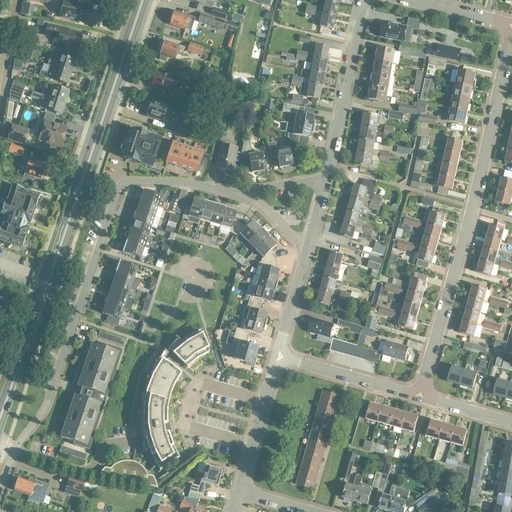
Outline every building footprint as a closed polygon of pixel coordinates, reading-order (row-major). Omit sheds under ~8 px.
[(75,0),(60,0),(58,9),(62,9),(60,18),(75,22),(76,19),(85,21),(86,14),(88,14),(89,9),(87,9),(88,7),(78,4),(78,1),(75,0)] [(185,0),(186,0),(211,9),(213,3),(205,0),(185,0)] [(322,14),(335,17),(338,4),(325,0),(322,14)] [(214,9),(212,15),(226,19),(227,13),(214,9)] [(171,19),(170,21),(171,23),(170,24),(185,29),(190,31),(194,18),(189,17),(189,16),(175,11),(174,14),(173,13),(171,16),(173,17),(172,18),(171,19)] [(321,17),(319,25),(319,26),(332,29),(335,17),(322,14),(315,12),(314,16),(321,17)] [(226,22),(200,13),(198,21),(223,30),(235,33),(237,25),(226,22)] [(264,20),(272,21),(273,15),(265,13),(264,20)] [(242,16),(234,14),(231,22),(239,24),(242,16)] [(412,29),(383,23),(383,25),(381,24),(380,31),(382,31),(381,37),(409,43),(412,29)] [(47,26),(45,36),(59,39),(57,46),(58,46),(58,48),(68,50),(68,48),(79,51),(82,35),(81,35),(80,34),(76,33),(75,34),(69,33),(69,30),(47,26)] [(199,26),(198,31),(221,37),(222,32),(199,26)] [(173,27),(171,33),(187,39),(190,33),(173,27)] [(160,54),(158,60),(166,63),(168,57),(174,59),(176,53),(182,55),(185,47),(179,45),(179,46),(164,41),(160,54)] [(204,48),(190,44),(188,51),(201,56),(204,48)] [(297,51),(296,56),(313,59),(325,61),(328,48),(315,45),(315,47),(314,51),(314,54),(297,51)] [(439,50),(428,47),(427,55),(459,62),(461,51),(440,46),(439,50)] [(400,47),(399,54),(410,56),(409,57),(425,60),(427,51),(400,47)] [(16,55),(28,59),(30,53),(18,49),(16,55)] [(376,61),(393,64),(395,52),(379,49),(376,49),(375,56),(377,57),(376,61)] [(296,60),(296,56),(281,53),(281,56),(286,57),(286,60),(296,62),(296,60)] [(28,59),(16,55),(14,61),(26,65),(28,59)] [(201,64),(203,60),(189,55),(187,59),(201,64)] [(55,68),(71,73),(75,61),(59,56),(57,63),(45,59),(43,64),(49,66),(55,68)] [(323,73),(325,61),(313,59),(296,56),(296,60),(304,62),(304,63),(312,64),(311,71),(323,73)] [(445,69),(446,62),(430,59),(428,65),(445,69)] [(393,64),(376,61),(376,62),(374,62),(373,69),(375,69),(374,74),(391,77),(393,64)] [(55,68),(49,66),(47,73),(41,71),(39,76),(67,85),(71,73),(55,68)] [(208,67),(204,69),(203,72),(205,76),(208,76),(212,75),(213,72),(211,68),(208,67)] [(321,86),(323,73),(311,71),(310,73),(310,77),(309,79),(308,84),(321,86)] [(459,71),(456,84),(473,87),(475,87),(476,81),(474,80),(475,75),(459,71)] [(152,76),(150,83),(152,84),(151,87),(163,90),(162,93),(160,92),(158,99),(178,105),(181,98),(174,96),(175,93),(179,78),(164,73),(163,76),(155,74),(154,77),(152,76)] [(391,77),(374,74),(374,75),(372,74),(370,81),(372,82),(371,86),(388,90),(392,90),(395,78),(391,77)] [(12,86),(24,90),(26,84),(14,80),(12,86)] [(416,81),(415,87),(414,93),(420,94),(422,82),(416,81)] [(473,87),(456,84),(451,82),(448,95),(470,100),(470,99),(472,100),(474,93),(472,92),(473,87)] [(318,99),(321,86),(308,84),(301,83),(300,87),(299,96),(306,97),(318,99)] [(49,98),(65,104),(69,91),(45,84),(43,90),(41,96),(49,98)] [(24,90),(12,86),(10,92),(22,96),(24,90)] [(388,90),(371,86),(371,88),(369,87),(368,95),(370,95),(369,100),(391,104),(392,98),(387,97),(388,90)] [(429,91),(423,90),(421,101),(426,102),(429,91)] [(49,98),(41,96),(32,93),(31,97),(42,101),(39,108),(61,116),(65,104),(49,98)] [(307,101),(301,100),(302,98),(302,96),(299,96),(292,95),(292,97),(291,103),(300,105),(306,106),(307,101)] [(470,100),(448,95),(446,107),(451,109),(468,112),(470,112),(471,106),(469,105),(470,100)] [(274,101),(267,100),(265,111),(272,112),(274,101)] [(164,130),(173,133),(173,132),(184,136),(186,129),(168,123),(172,111),(187,116),(189,110),(171,104),(169,109),(151,103),(149,109),(148,109),(146,114),(147,114),(147,116),(167,123),(164,130)] [(314,116),(312,116),(303,114),(304,108),(283,104),(282,112),(294,114),(292,124),(314,128),(315,122),(313,121),(314,116)] [(400,105),(399,112),(416,115),(417,108),(400,105)] [(468,112),(451,109),(448,122),(465,125),(467,125),(468,118),(466,118),(468,112)] [(404,114),(390,112),(389,118),(402,121),(404,114)] [(364,114),(362,127),(377,130),(380,117),(364,114)] [(420,115),(419,121),(435,125),(437,119),(420,115)] [(60,149),(67,130),(67,129),(45,121),(38,141),(60,149)] [(299,136),(308,138),(310,138),(311,134),(312,134),(314,128),(292,124),(290,135),(288,134),(287,138),(297,145),(298,142),(299,136)] [(223,143),(226,126),(220,125),(216,141),(223,143)] [(12,126),(11,131),(8,140),(25,146),(30,131),(12,126)] [(362,127),(360,140),(375,142),(377,130),(362,127)] [(277,134),(265,128),(262,133),(274,139),(277,134)] [(149,135),(132,130),(131,135),(127,133),(125,141),(126,141),(125,145),(123,145),(121,152),(125,154),(123,158),(140,164),(152,168),(161,140),(161,139),(149,136),(149,135)] [(422,138),(420,146),(428,147),(430,140),(422,138)] [(360,140),(358,154),(390,159),(398,161),(400,153),(391,151),(390,154),(374,151),(375,142),(360,140)] [(449,140),(446,152),(460,155),(463,143),(449,140)] [(262,153),(259,154),(259,151),(252,153),(249,141),(244,142),(241,154),(243,164),(244,164),(250,163),(251,172),(251,173),(257,172),(257,174),(267,172),(265,164),(263,164),(262,153)] [(183,146),(172,143),(166,163),(176,166),(183,146)] [(275,143),(268,144),(271,159),(277,158),(279,169),(285,168),(285,169),(295,168),(293,159),(291,160),(289,149),(287,149),(287,147),(276,149),(275,143)] [(10,145),(8,151),(8,153),(22,158),(25,150),(10,145)] [(193,150),(183,146),(176,166),(186,170),(193,150)] [(221,146),(216,169),(232,172),(237,149),(221,146)] [(203,153),(193,150),(186,170),(197,173),(203,153)] [(425,159),(427,152),(419,150),(417,157),(425,159)] [(446,152),(444,163),(458,166),(460,155),(446,152)] [(390,159),(358,154),(356,166),(371,169),(372,164),(379,165),(380,162),(389,163),(390,159)] [(22,163),(28,165),(23,178),(33,181),(35,176),(42,179),(43,177),(45,177),(46,173),(45,172),(47,166),(36,162),(37,160),(30,158),(30,159),(24,157),(22,163)] [(416,162),(415,169),(423,171),(424,164),(416,162)] [(458,166),(444,163),(441,175),(455,178),(458,166)] [(413,173),(411,181),(419,183),(421,175),(413,173)] [(455,178),(441,175),(437,193),(448,196),(449,190),(452,191),(455,178)] [(502,179),(499,191),(511,194),(511,181),(504,179),(502,179)] [(11,186),(7,198),(36,208),(40,196),(23,190),(11,186)] [(351,199),(363,203),(368,204),(369,200),(364,198),(365,196),(367,196),(368,192),(366,192),(367,190),(355,186),(351,199)] [(140,201),(158,207),(163,209),(164,207),(167,208),(169,204),(160,201),(161,197),(144,191),(143,193),(140,201)] [(510,207),(511,197),(511,194),(499,191),(496,203),(510,207)] [(5,202),(1,213),(2,214),(3,211),(18,216),(31,220),(35,208),(36,208),(7,198),(5,202)] [(435,201),(423,198),(421,205),(433,208),(435,201)] [(175,213),(178,201),(179,200),(173,199),(169,211),(175,213)] [(351,199),(348,211),(360,215),(360,214),(362,215),(363,211),(361,210),(363,203),(351,199)] [(199,221),(205,202),(199,200),(199,202),(193,200),(191,209),(185,207),(182,219),(188,221),(187,222),(198,225),(199,221)] [(140,201),(137,211),(154,217),(158,207),(140,201)] [(178,201),(175,213),(180,214),(184,203),(178,201)] [(215,205),(205,202),(199,221),(210,223),(215,205)] [(226,208),(215,205),(210,223),(220,226),(226,208)] [(226,208),(220,226),(231,229),(230,233),(234,235),(246,215),(230,211),(231,209),(226,208)] [(2,214),(1,213),(1,214),(13,219),(12,223),(4,220),(1,227),(0,229),(0,239),(23,246),(26,236),(28,228),(25,227),(27,223),(30,224),(31,220),(18,216),(3,211),(2,214)] [(154,217),(137,211),(133,222),(151,227),(154,217)] [(348,211),(344,224),(373,232),(375,228),(365,225),(366,224),(358,222),(358,221),(360,221),(361,218),(359,217),(360,215),(348,211)] [(432,213),(429,224),(442,228),(446,217),(432,213)] [(246,215),(234,235),(238,238),(240,235),(248,243),(262,229),(258,225),(256,227),(252,223),(246,215)] [(442,228),(429,224),(427,231),(420,229),(422,223),(402,217),(398,229),(405,231),(407,226),(420,230),(419,235),(425,237),(439,241),(442,228)] [(130,224),(127,231),(147,237),(151,227),(133,222),(132,225),(130,224)] [(373,232),(344,224),(341,237),(352,240),(353,239),(354,240),(355,236),(354,235),(354,233),(362,235),(361,238),(371,241),(373,232)] [(491,226),(487,238),(501,242),(505,230),(491,226)] [(168,233),(165,232),(157,229),(155,234),(166,238),(168,233)] [(269,237),(262,229),(248,243),(256,251),(269,237)] [(147,237),(127,231),(125,238),(128,239),(127,242),(144,248),(149,249),(153,239),(147,237)] [(164,239),(163,243),(169,245),(172,234),(168,233),(166,240),(164,239)] [(269,237),(256,251),(263,258),(261,261),(261,263),(276,259),(275,254),(273,254),(271,251),(276,246),(272,242),(273,241),(269,237)] [(439,241),(425,237),(422,248),(436,252),(439,241)] [(484,249),(498,253),(501,242),(487,238),(484,249)] [(436,252),(422,248),(395,240),(393,247),(420,255),(418,260),(432,264),(436,252)] [(144,248),(127,242),(126,242),(122,253),(140,259),(144,248)] [(210,251),(211,245),(195,242),(194,247),(210,251)] [(386,246),(376,243),(373,254),(383,257),(386,246)] [(484,249),(481,261),(495,265),(511,269),(511,263),(496,259),(498,253),(484,249)] [(328,266),(340,270),(348,272),(357,275),(358,270),(349,267),(350,267),(341,265),(342,263),(343,264),(344,260),(343,259),(344,257),(332,253),(328,266)] [(237,254),(233,258),(238,263),(242,258),(237,254)] [(369,263),(381,267),(384,261),(371,257),(369,263)] [(276,259),(261,263),(258,263),(259,266),(262,267),(259,277),(278,282),(279,277),(277,277),(279,271),(272,269),(273,265),(277,264),(276,259)] [(495,265),(481,261),(477,273),(491,277),(495,265)] [(115,273),(116,273),(133,279),(137,268),(119,262),(115,273)] [(381,267),(369,263),(367,269),(373,271),(380,273),(381,267)] [(340,270),(328,266),(325,278),(336,282),(338,282),(339,278),(338,278),(340,270)] [(380,273),(373,271),(371,277),(377,279),(380,273)] [(133,279),(116,273),(113,283),(130,288),(133,279)] [(259,277),(256,287),(275,293),(278,282),(259,277)] [(325,278),(321,291),(333,294),(334,288),(336,289),(337,285),(336,284),(336,282),(325,278)] [(411,286),(409,292),(423,296),(427,284),(410,279),(408,286),(411,286)] [(394,280),(392,287),(404,290),(405,284),(394,280)] [(130,288),(113,283),(109,293),(126,299),(130,288)] [(404,290),(392,287),(387,285),(385,292),(402,297),(404,290)] [(470,299),(484,303),(487,290),(474,286),(470,299)] [(275,293),(256,287),(253,298),(250,297),(248,303),(260,306),(262,301),(270,303),(271,298),(273,298),(275,293)] [(333,294),(321,291),(317,304),(329,307),(329,306),(334,307),(336,300),(331,299),(333,294)] [(409,292),(406,303),(420,307),(423,296),(409,292)] [(109,293),(106,303),(123,309),(126,299),(109,293)] [(350,299),(341,296),(339,301),(349,304),(350,299)] [(491,298),(490,304),(505,309),(507,309),(509,303),(491,298)] [(470,299),(467,310),(481,314),(484,303),(470,299)] [(123,309),(106,303),(105,303),(103,312),(102,314),(110,317),(108,321),(118,325),(123,309)] [(260,306),(248,303),(246,308),(245,308),(242,319),(265,326),(267,320),(265,320),(267,314),(259,312),(260,306)] [(406,303),(403,315),(417,319),(420,307),(406,303)] [(380,308),(376,307),(375,309),(371,308),(370,313),(378,315),(380,308)] [(397,313),(386,310),(380,308),(378,315),(395,320),(397,313)] [(481,314),(467,310),(463,323),(477,326),(481,314)] [(417,319),(403,315),(399,327),(413,331),(417,319)] [(368,316),(365,327),(375,330),(378,319),(368,316)] [(137,329),(139,323),(128,319),(126,325),(137,329)] [(265,326),(242,319),(247,321),(244,331),(236,329),(235,334),(247,338),(249,332),(261,336),(262,330),(264,331),(265,326)] [(313,319),(309,333),(319,336),(318,341),(327,343),(329,338),(330,338),(334,325),(313,319)] [(350,331),(352,324),(340,320),(338,327),(350,331)] [(483,327),(482,328),(500,333),(500,332),(502,328),(502,326),(484,321),(483,327)] [(477,326),(463,323),(460,334),(474,338),(477,326)] [(184,340),(171,351),(187,368),(197,359),(209,353),(200,331),(184,340)] [(247,338),(235,334),(231,346),(239,348),(235,360),(246,363),(246,365),(254,367),(256,359),(254,359),(256,350),(245,347),(247,338)] [(368,338),(360,336),(357,345),(364,347),(366,341),(368,339),(368,338)] [(340,341),(334,339),(330,350),(336,352),(340,341)] [(507,343),(496,340),(493,349),(504,353),(507,343)] [(346,342),(340,341),(336,352),(342,354),(346,342)] [(352,344),(346,342),(342,354),(348,355),(352,344)] [(387,342),(384,355),(405,361),(409,348),(387,342)] [(465,342),(463,350),(470,352),(472,344),(465,342)] [(358,346),(352,344),(348,355),(354,357),(358,346)] [(472,344),(470,352),(478,354),(479,352),(485,354),(487,348),(472,344)] [(75,396),(61,438),(76,443),(75,446),(86,450),(101,405),(95,403),(98,394),(104,396),(119,350),(108,347),(107,350),(92,345),(78,387),(84,389),(81,398),(75,396)] [(364,347),(358,346),(354,357),(360,359),(364,347)] [(370,349),(364,347),(360,359),(366,361),(370,349)] [(376,351),(370,349),(366,361),(372,362),(376,351)] [(382,353),(376,351),(372,362),(378,364),(382,353)] [(503,360),(497,358),(495,368),(501,369),(503,360)] [(147,392),(144,409),(144,426),(146,439),(151,456),(160,471),(179,458),(172,446),(168,434),(164,435),(163,424),(167,424),(167,411),(169,398),(174,386),(181,375),(162,361),(153,376),(147,392)] [(487,363),(481,362),(478,373),(484,375),(487,363)] [(511,372),(511,364),(505,362),(502,370),(511,372)] [(461,386),(466,371),(452,367),(448,382),(461,386)] [(477,374),(466,371),(461,386),(473,389),(477,374)] [(507,398),(511,384),(498,381),(494,395),(507,398)] [(323,392),(319,405),(336,410),(340,397),(323,392)] [(378,422),(383,407),(371,403),(366,419),(378,422)] [(336,410),(319,405),(315,419),(332,424),(336,410)] [(383,407),(378,422),(377,427),(390,430),(391,426),(395,410),(383,407)] [(407,414),(395,410),(391,426),(402,429),(407,414)] [(418,417),(407,414),(402,429),(414,432),(418,417)] [(315,419),(312,432),(329,437),(332,424),(315,419)] [(440,440),(444,424),(431,421),(427,436),(440,440)] [(456,427),(444,424),(440,440),(452,443),(456,427)] [(456,427),(452,443),(463,446),(467,431),(456,427)] [(481,441),(488,442),(490,431),(482,430),(481,441)] [(312,432),(308,445),(325,450),(329,437),(312,432)] [(365,441),(363,449),(370,451),(372,443),(365,441)] [(481,441),(479,452),(489,454),(491,454),(493,443),(488,442),(481,441)] [(377,444),(374,452),(382,455),(385,447),(377,444)] [(325,450),(308,445),(304,459),(321,464),(325,450)] [(389,448),(387,456),(394,458),(396,450),(389,448)] [(400,451),(398,459),(405,461),(408,453),(400,451)] [(489,454),(479,452),(477,464),(484,466),(487,466),(489,454)] [(511,457),(505,456),(501,456),(500,461),(504,462),(503,469),(511,470),(511,457)] [(426,457),(424,465),(432,467),(434,459),(426,457)] [(304,459),(300,472),(317,477),(321,464),(304,459)] [(386,460),(382,474),(388,476),(392,462),(386,460)] [(438,460),(436,468),(444,470),(446,462),(438,460)] [(105,468),(97,478),(157,488),(153,477),(148,476),(145,471),(142,467),(137,464),(132,462),(131,462),(130,462),(124,462),(119,463),(115,466),(111,469),(105,468)] [(346,463),(342,478),(349,480),(353,465),(346,463)] [(455,474),(457,466),(450,463),(448,471),(455,474)] [(457,466),(455,474),(465,476),(469,465),(458,463),(457,466)] [(477,464),(475,476),(482,478),(484,466),(477,464)] [(205,465),(202,474),(199,487),(191,485),(189,493),(200,494),(203,495),(206,484),(217,487),(220,476),(222,476),(224,469),(216,467),(216,468),(205,465)] [(511,470),(503,469),(501,481),(511,482),(511,470)] [(317,477),(300,472),(296,485),(313,490),(317,477)] [(377,473),(373,488),(378,489),(382,474),(377,473)] [(382,474),(378,489),(384,491),(388,476),(382,474)] [(70,475),(66,486),(81,491),(85,480),(75,477),(70,475)] [(347,484),(343,498),(344,499),(344,501),(349,503),(350,500),(355,502),(360,484),(362,477),(356,476),(353,486),(347,484)] [(482,478),(475,476),(473,488),(480,489),(482,478)] [(18,479),(17,484),(15,490),(14,491),(29,496),(28,501),(42,505),(49,486),(29,479),(28,482),(18,479)] [(511,482),(501,481),(496,480),(495,485),(500,486),(499,495),(511,496),(511,482)] [(360,484),(355,502),(368,505),(372,489),(370,489),(371,487),(360,484)] [(438,487),(426,495),(430,499),(439,493),(448,486),(438,487)] [(381,502),(379,509),(389,511),(391,511),(398,488),(392,487),(390,496),(383,494),(381,502)] [(398,488),(391,511),(404,511),(407,501),(410,491),(398,488)] [(155,511),(158,504),(162,495),(153,494),(147,511),(155,511)] [(426,495),(414,504),(417,508),(430,499),(426,495)] [(198,500),(188,499),(185,498),(184,502),(182,501),(179,510),(185,511),(206,511),(207,511),(196,507),(198,500)] [(430,499),(417,508),(420,511),(421,511),(433,504),(430,499)] [(469,502),(467,511),(475,511),(477,504),(469,502)]
